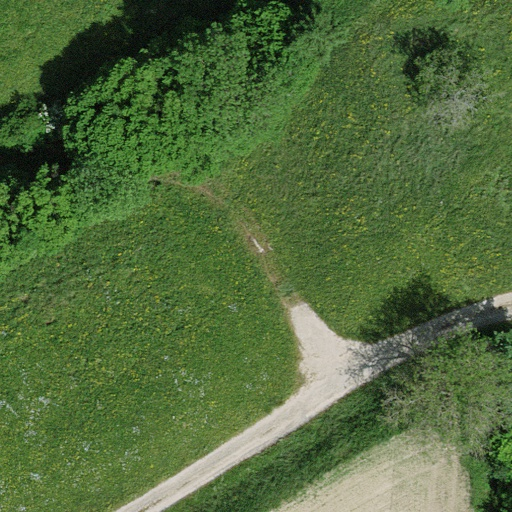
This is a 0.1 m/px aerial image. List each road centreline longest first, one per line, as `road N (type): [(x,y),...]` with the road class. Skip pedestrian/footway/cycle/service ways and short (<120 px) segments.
road 1 (track): [(511,305),(408,344),(139,511)]
road 2 (track): [(341,382),(224,182)]
